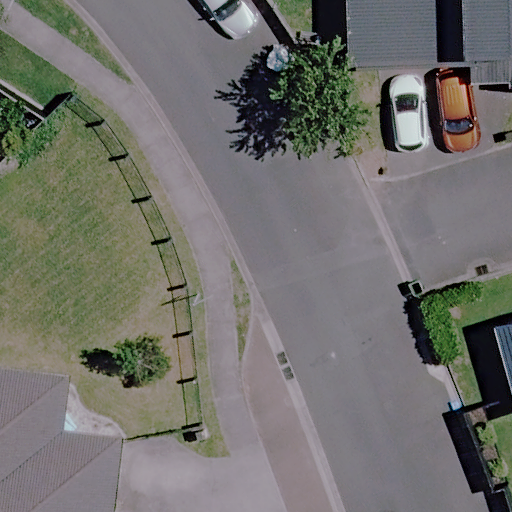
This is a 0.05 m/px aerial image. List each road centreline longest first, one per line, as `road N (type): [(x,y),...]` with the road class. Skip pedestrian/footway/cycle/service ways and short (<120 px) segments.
road 1 (residential): [(151,0),(212,76),(303,255)]
road 2 (residential): [(303,255),(392,511)]
road 3 (residential): [(303,255),(511,209)]
